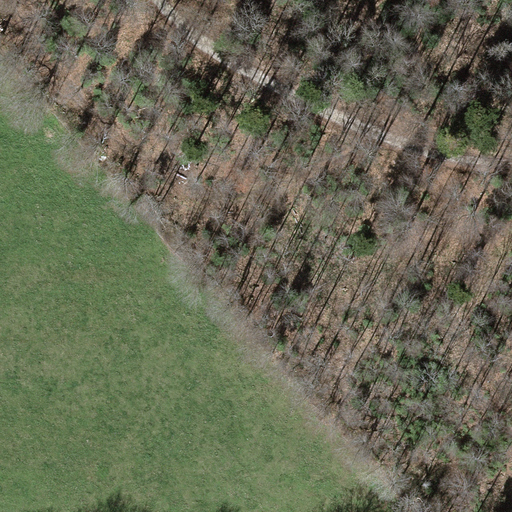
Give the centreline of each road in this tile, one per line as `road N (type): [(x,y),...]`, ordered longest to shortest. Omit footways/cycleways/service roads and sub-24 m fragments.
road 1 (track): [(132,0),(173,45),(346,148),(440,166),(511,169)]
road 2 (track): [(383,155),(352,184),(182,239)]
